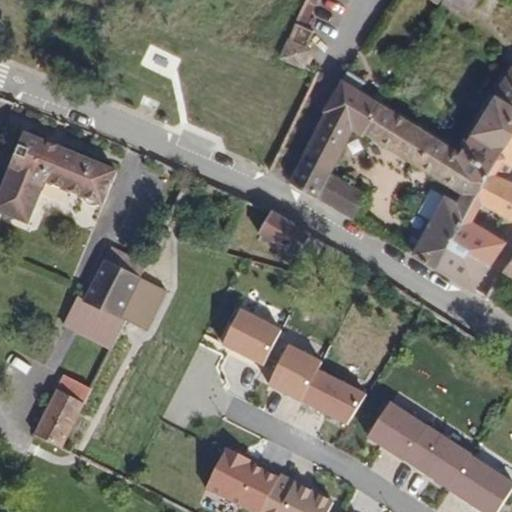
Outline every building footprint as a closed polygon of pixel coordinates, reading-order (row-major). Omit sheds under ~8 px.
[(306,47),(315,31),(295,21),(285,45),(279,58),(300,68),(310,50),(306,47)] [(511,83),(465,152),(388,101),(391,96),(384,91),(381,97),(374,93),(366,86),(370,78),(355,68),(330,106),(333,108),(290,181),(304,188),(361,221),(374,199),(361,191),(364,186),(354,180),(351,185),(338,177),(369,128),(445,182),(475,202),(467,215),(450,205),(420,257),(481,293),(511,244),(488,229),(500,211),(511,217),(511,183),(510,182),(511,178),(511,83)] [(384,91),(378,87),(374,93),(381,97),(384,91)] [(102,215),(119,179),(26,138),(0,196),(0,218),(26,230),(44,189),(102,215)] [(321,246),(278,221),(272,218),(260,240),(300,264),(302,262),(309,267),(321,246)] [(148,338),(175,285),(114,252),(86,305),(79,301),(64,330),(112,355),(127,327),(148,338)] [(511,300),(509,298),(511,292),(511,277),(510,276),(495,301),(511,311),(511,300)] [(280,334),(239,314),(222,348),(263,369),(280,334)] [(323,363),(289,348),(270,388),(304,404),(319,372),(323,363)] [(365,394),(319,372),(304,404),(302,407),(349,429),(365,394)] [(53,456),(82,398),(56,386),(28,443),(53,456)] [(428,429),(389,405),(368,438),(408,462),(428,429)] [(468,454),(428,430),(408,463),(448,487),(468,454)] [(262,511),(280,479),(226,452),(206,491),(247,511),(262,511)] [(500,511),(511,493),(511,484),(471,459),(450,491),(483,511),(500,511)] [(332,511),(334,508),(280,481),(264,511),(332,511)]
